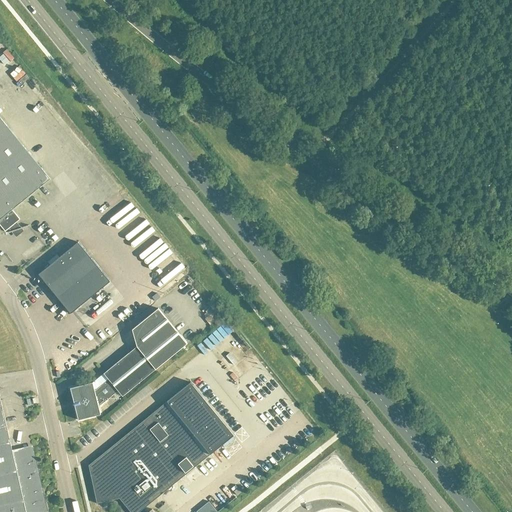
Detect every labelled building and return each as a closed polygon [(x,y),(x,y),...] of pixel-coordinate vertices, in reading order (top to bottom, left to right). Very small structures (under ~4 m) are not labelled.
[(50,179),(0,117),(0,224),(5,231),(9,228),(11,231),(21,228),(16,222),(20,219),(12,209),(50,179)] [(110,281),(78,242),(50,265),(47,261),(34,272),(34,275),(41,284),(43,284),(45,283),(70,313),(110,281)] [(122,397),(156,369),(187,344),(158,308),(132,330),(137,346),(103,373),(108,379),(94,389),(92,382),(70,388),(73,400),(75,408),(78,420),(100,414),(98,406),(100,406),(118,391),(122,397)] [(214,313),(205,320),(210,326),(219,319),(214,313)] [(274,380),(265,388),(269,392),(278,384),(274,380)] [(146,511),(144,508),(233,435),(190,382),(89,465),(97,503),(120,498),(123,502),(121,503),(122,504),(123,504),(125,507),(125,508),(125,509),(127,507),(130,511),(138,511),(140,511),(154,511),(152,509),(148,511),(146,511)] [(280,405),(288,396),(284,392),(276,401),(280,405)] [(47,511),(32,445),(31,445),(11,450),(10,442),(6,428),(0,399),(0,511),(47,511)] [(307,419),(300,425),(310,437),(317,431),(307,419)]
